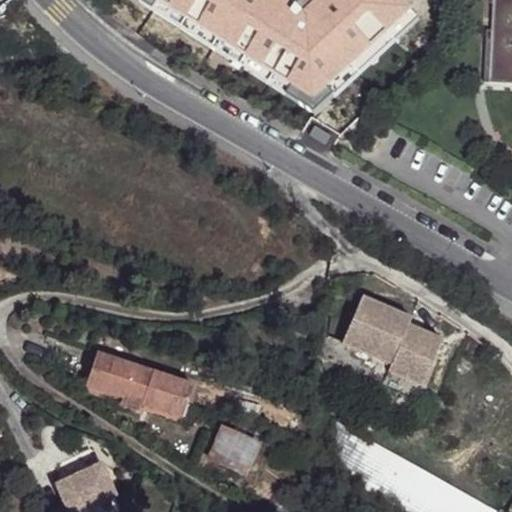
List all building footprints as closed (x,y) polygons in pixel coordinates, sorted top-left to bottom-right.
[(290,47),(312,70),(305,77),(337,112),(428,27),(409,7),(416,0),(340,0),(337,3),(319,20),(290,47)] [(299,0),(319,20),(337,3),(334,0),(299,0)] [(511,0),(493,0),(492,28),(490,80),(511,81),(511,0)] [(283,54),(305,77),(312,70),(290,47),(283,54)] [(361,297),(341,345),(390,365),(387,373),(421,387),(441,339),(407,325),(411,318),(361,297)] [(96,354),(85,387),(121,399),(140,405),(182,418),(192,386),(96,354)] [(121,399),(119,405),(138,412),(140,405),(121,399)] [(496,511),(334,420),(335,479),(393,511),(496,511)] [(220,429),(208,456),(244,473),(257,445),(220,429)] [(105,466),(60,485),(69,506),(56,511),(84,511),(119,497),(105,466)]
